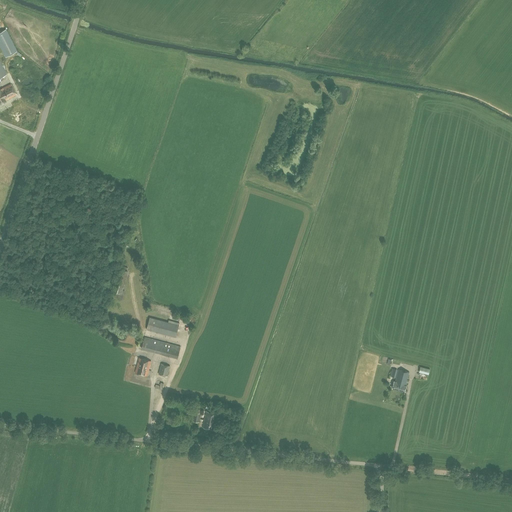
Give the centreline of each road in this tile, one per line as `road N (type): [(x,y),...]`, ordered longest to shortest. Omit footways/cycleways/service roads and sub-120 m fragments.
road 1 (unclassified): [(383,511),(382,467),(0,425)]
road 2 (unclassified): [(0,246),(84,0)]
road 3 (track): [(382,467),(511,480)]
